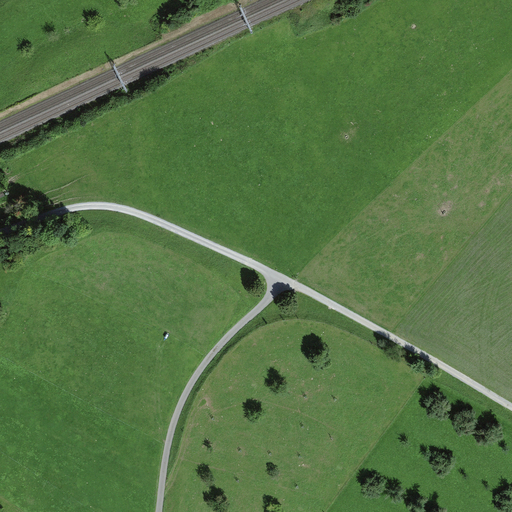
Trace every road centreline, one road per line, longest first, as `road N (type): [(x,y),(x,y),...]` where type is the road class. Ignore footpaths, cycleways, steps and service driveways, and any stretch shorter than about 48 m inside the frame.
road 1 (track): [(286,280),(124,209),(61,211),(0,233)]
road 2 (unclassified): [(158,511),(170,430),(197,372),(286,280)]
road 3 (track): [(286,280),(511,407)]
